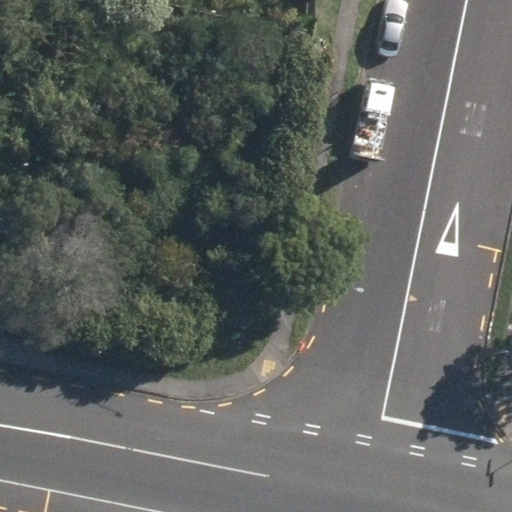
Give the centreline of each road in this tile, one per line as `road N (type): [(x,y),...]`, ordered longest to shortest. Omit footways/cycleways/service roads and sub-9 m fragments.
road 1 (residential): [(370,500),(466,0)]
road 2 (tertiary): [(370,500),(0,425)]
